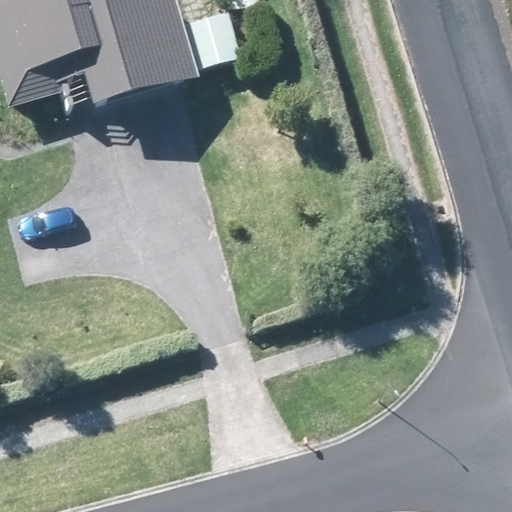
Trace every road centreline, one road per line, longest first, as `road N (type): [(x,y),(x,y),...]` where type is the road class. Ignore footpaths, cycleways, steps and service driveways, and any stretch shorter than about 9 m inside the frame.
road 1 (residential): [(222,511),(511,436)]
road 2 (unclassified): [(452,0),(511,213)]
